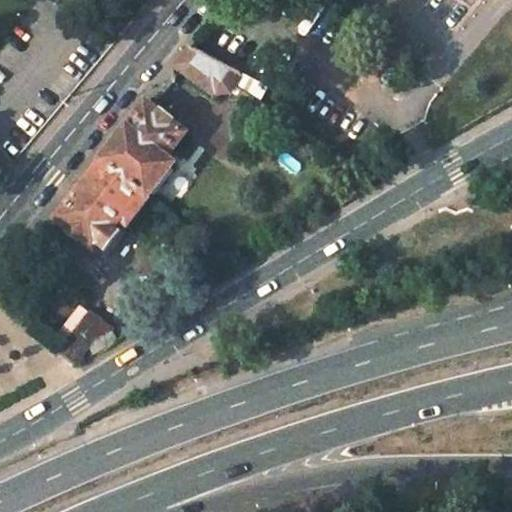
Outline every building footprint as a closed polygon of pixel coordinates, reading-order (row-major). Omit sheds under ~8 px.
[(191,48),(177,66),(213,93),(215,90),(218,92),(230,90),(234,86),(242,75),(191,48)] [(234,86),(259,102),(268,87),(242,74),(242,75),(234,86)] [(147,103),(104,160),(150,196),(174,163),(166,158),(185,133),(172,123),(174,121),(162,111),(160,113),(147,103)] [(104,160),(58,219),(96,249),(97,248),(106,256),(124,234),(121,232),(150,196),(104,160)] [(91,310),(57,352),(75,366),(96,339),(116,328),(91,310)]
